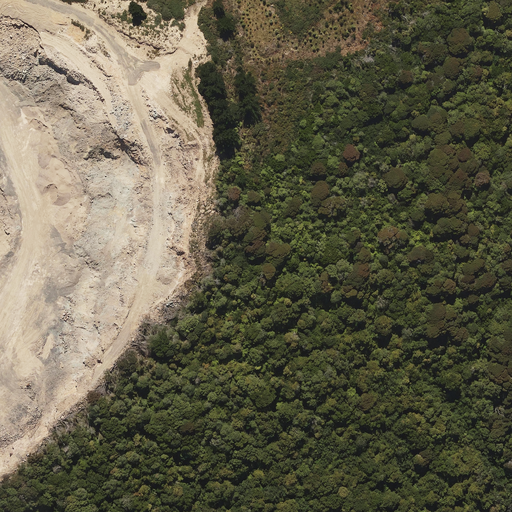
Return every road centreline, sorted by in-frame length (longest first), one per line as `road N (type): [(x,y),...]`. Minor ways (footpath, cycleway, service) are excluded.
road 1 (track): [(127,65),(159,172),(155,251),(141,300),(96,374)]
road 2 (track): [(203,0),(181,54),(148,65),(127,65),(95,24),(42,0)]
road 3 (track): [(0,117),(29,215),(0,329)]
road 4 (track): [(127,65),(198,134),(200,175)]
